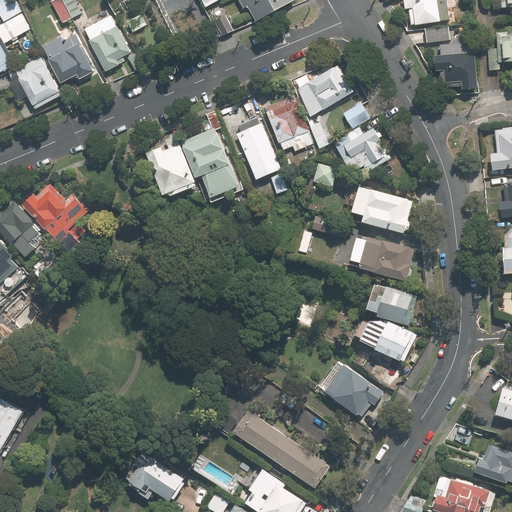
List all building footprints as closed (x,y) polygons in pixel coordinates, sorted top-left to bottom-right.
[(20,14),(22,13),(14,0),(5,0),(0,3),(0,18),(3,24),(20,14)] [(71,20),(61,0),(53,0),(50,2),(62,25),(71,20)] [(61,0),(71,20),(82,14),(74,0),(61,0)] [(198,0),(205,10),(221,0),(198,0)] [(239,0),(245,9),(249,7),(257,21),(295,0),(239,0)] [(410,0),(414,26),(451,20),(448,0),(410,0)] [(511,0),(501,0),(502,8),(511,7),(511,8),(511,0)] [(0,75),(17,65),(4,45),(30,30),(20,14),(3,24),(0,26),(0,75)] [(87,29),(108,72),(121,65),(119,60),(133,52),(113,16),(87,29)] [(227,16),(213,23),(220,38),(234,32),(227,16)] [(428,42),(451,40),(450,27),(427,29),(428,42)] [(489,50),(489,71),(511,70),(511,30),(497,31),(497,49),(489,50)] [(82,79),(96,72),(78,36),(65,42),(63,37),(44,47),(63,84),(79,75),(82,79)] [(479,89),(475,42),(452,44),(442,45),(443,55),(436,56),(437,71),(442,71),(443,87),(464,85),(464,90),(479,89)] [(60,97),(40,57),(12,71),(32,111),(60,97)] [(312,117),(355,91),(338,65),(300,88),(312,117)] [(315,143),(296,95),(267,107),(284,150),(294,147),(295,151),(315,143)] [(362,103),(345,113),(355,130),(372,119),(362,103)] [(264,122),(238,133),(257,179),(284,168),(264,122)] [(357,177),(393,158),(373,122),(335,142),(345,161),(348,160),(357,177)] [(511,127),(495,130),(498,152),(492,153),(494,170),(511,167),(511,127)] [(213,201),(242,190),(217,128),(183,142),(197,177),(202,175),(213,201)] [(147,153),(163,195),(170,193),(171,197),(199,186),(179,135),(161,142),(163,146),(147,153)] [(336,167),(318,163),(314,184),(332,188),(336,167)] [(282,174),(270,178),(275,195),(287,191),(282,174)] [(511,182),(504,183),(506,200),(501,201),(502,217),(511,215),(511,182)] [(37,197),(34,194),(22,206),(57,246),(92,213),(74,193),(67,200),(52,183),(37,197)] [(365,216),(364,222),(406,232),(414,200),(359,187),(353,212),(365,216)] [(0,214),(0,232),(24,259),(47,239),(15,201),(0,214)] [(327,216),(314,213),(309,234),(322,237),(327,216)] [(419,249),(363,235),(355,267),(410,281),(419,249)] [(0,282),(22,262),(0,237),(0,282)] [(417,295),(377,283),(369,309),(380,312),(379,316),(411,325),(416,310),(413,309),(417,295)] [(405,362),(419,334),(390,320),(388,323),(374,316),(362,341),(405,362)] [(326,391),(363,417),(373,403),(376,405),(386,391),(341,360),(323,386),(328,390),(326,391)] [(511,387),(504,386),(496,413),(511,417),(511,387)] [(0,399),(0,454),(26,410),(2,396),(0,399)] [(236,431),(317,487),(332,464),(251,409),(236,431)] [(511,450),(490,443),(479,472),(509,482),(510,479),(511,479),(511,450)] [(158,490),(172,500),(175,497),(177,498),(189,482),(186,480),(188,476),(169,464),(172,459),(150,444),(137,464),(141,467),(129,484),(152,499),(158,490)] [(300,511),(308,502),(266,474),(255,490),(260,493),(252,506),(261,511),(300,511)] [(429,507),(445,511),(480,511),(483,505),(488,506),(492,490),(488,489),(439,474),(429,507)] [(225,511),(231,501),(214,493),(206,509),(211,511),(225,511)] [(411,496),(400,511),(421,511),(425,500),(411,496)]
